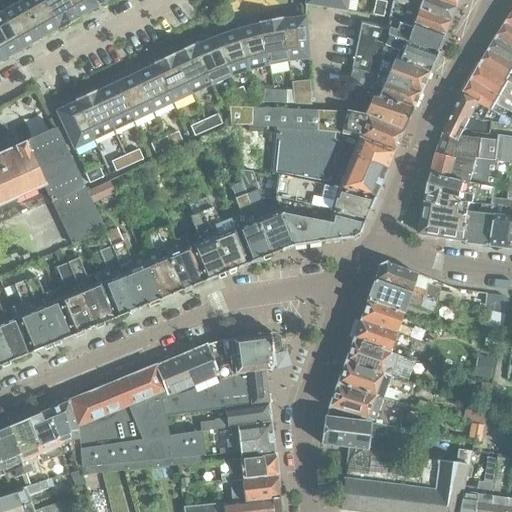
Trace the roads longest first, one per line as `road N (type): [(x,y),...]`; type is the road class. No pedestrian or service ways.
road 1 (residential): [(0,399),(239,300),(347,286)]
road 2 (residential): [(379,239),(490,0)]
road 3 (residential): [(307,511),(305,406),(347,286)]
road 4 (residential): [(0,92),(164,0)]
road 5 (residential): [(511,270),(439,262),(379,239)]
